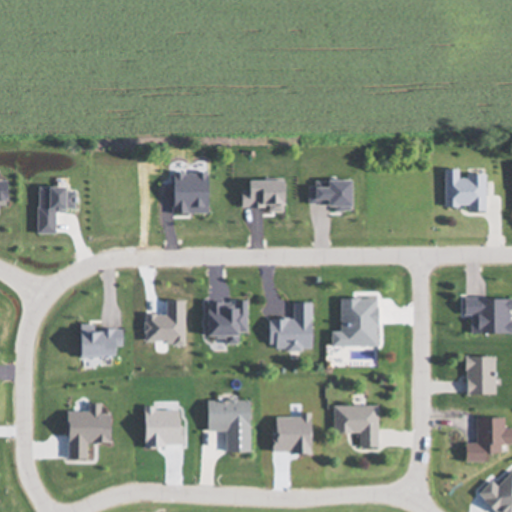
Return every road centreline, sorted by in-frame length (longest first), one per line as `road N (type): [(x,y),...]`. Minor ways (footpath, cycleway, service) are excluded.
road 1 (residential): [(48,511),(26,475),(20,443),(24,345),(41,301),(78,271),(155,258),(511,255)]
road 2 (residential): [(79,511),(128,494),(171,492),(413,494),(434,511)]
road 3 (residential): [(413,494),(418,256)]
